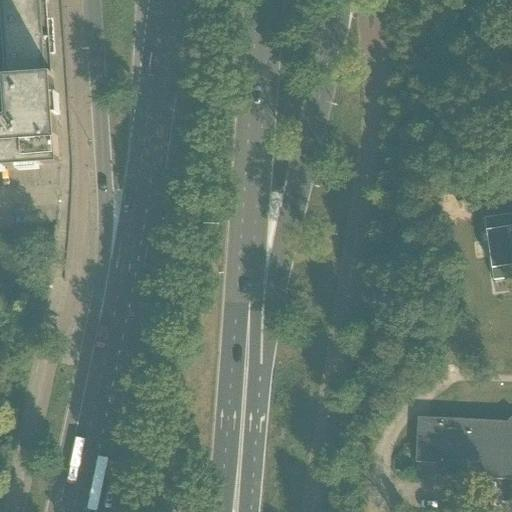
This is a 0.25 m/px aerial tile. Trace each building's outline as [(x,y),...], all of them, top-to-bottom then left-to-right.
[(53,73),(48,1),(1,4),(5,76),(8,113),(41,111),(41,116),(56,115),(53,73)] [(511,66),(498,66),(497,90),(511,90),(511,66)] [(0,168),(5,168),(18,167),(38,166),(59,165),(56,116),(56,115),(41,116),(41,111),(31,112),(8,113),(8,118),(0,118),(0,168)] [(511,227),(480,232),(489,294),(511,290),(511,227)] [(511,480),(511,417),(507,422),(446,419),(445,436),(417,435),(415,463),(443,464),(443,477),(511,480)]
